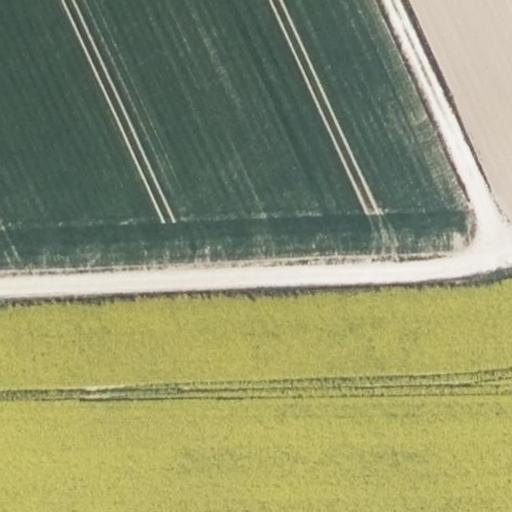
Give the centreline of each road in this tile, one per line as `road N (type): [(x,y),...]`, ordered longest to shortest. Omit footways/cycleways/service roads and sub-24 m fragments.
road 1 (track): [(0,289),(423,268),(511,253)]
road 2 (track): [(393,0),(492,218),(493,257)]
